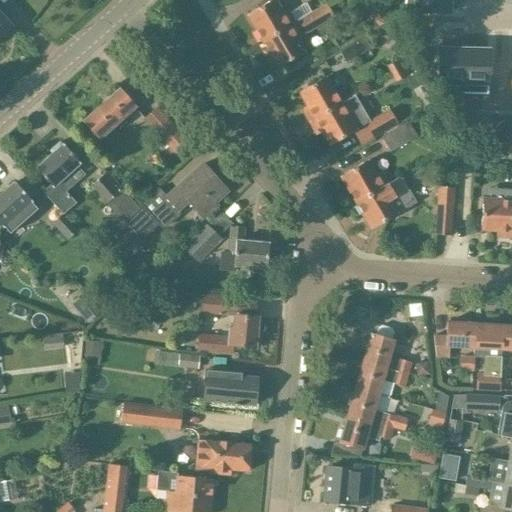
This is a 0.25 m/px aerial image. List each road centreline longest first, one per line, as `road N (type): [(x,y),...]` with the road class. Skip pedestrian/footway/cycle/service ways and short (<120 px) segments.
road 1 (residential): [(329,248),(120,12)]
road 2 (residential): [(280,511),(302,301),(329,248)]
road 3 (residential): [(511,282),(372,272),(329,248)]
road 4 (tertiary): [(0,120),(120,12)]
